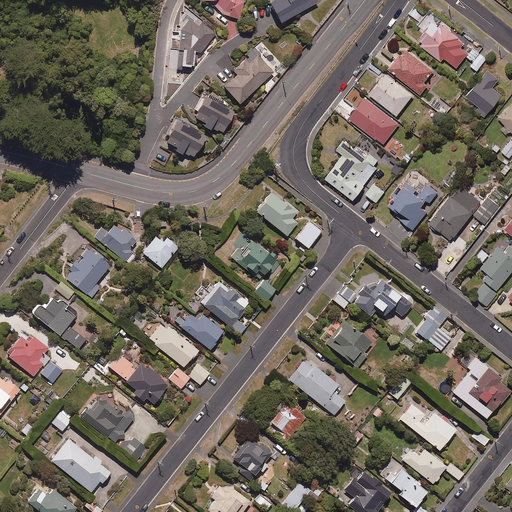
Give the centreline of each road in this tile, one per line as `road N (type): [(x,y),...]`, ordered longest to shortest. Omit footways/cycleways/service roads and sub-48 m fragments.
road 1 (residential): [(131,511),(356,226)]
road 2 (secondary): [(128,183),(172,193),(212,183),(365,0)]
road 3 (residential): [(356,226),(300,178),(292,145),(395,0)]
road 4 (residential): [(511,349),(356,226)]
road 5 (residential): [(128,183),(151,126),(172,0)]
road 6 (residential): [(75,170),(0,273)]
